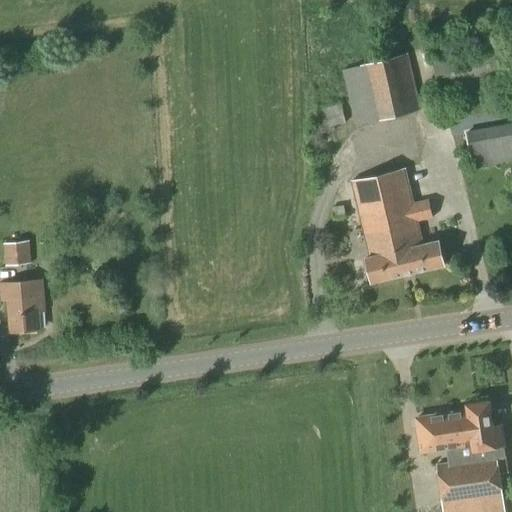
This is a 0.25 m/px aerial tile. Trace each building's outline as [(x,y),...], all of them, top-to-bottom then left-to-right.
[(440,98),(511,81),(501,42),(430,59),(440,98)] [(355,127),(421,110),(408,54),(342,72),(355,127)] [(321,134),(324,133),(334,131),(333,126),(345,122),(341,105),(316,111),(321,134)] [(473,169),(511,161),(511,123),(465,132),(473,169)] [(413,203),(406,170),(405,168),(350,181),(368,257),(365,258),(371,283),(444,266),(438,241),(424,244),(419,221),(432,218),(429,199),(413,203)] [(5,267),(30,264),(31,264),(29,241),(3,243),(5,267)] [(43,313),(41,281),(0,284),(2,301),(8,301),(10,332),(39,330),(38,313),(43,313)] [(447,463),(436,465),(442,511),(478,511),(477,501),(482,501),(503,498),(496,458),(505,457),(503,447),(505,447),(502,423),(493,426),(489,401),(466,405),(467,410),(441,414),(439,413),(435,413),(434,415),(415,418),(420,452),(428,451),(445,448),(447,463)]
